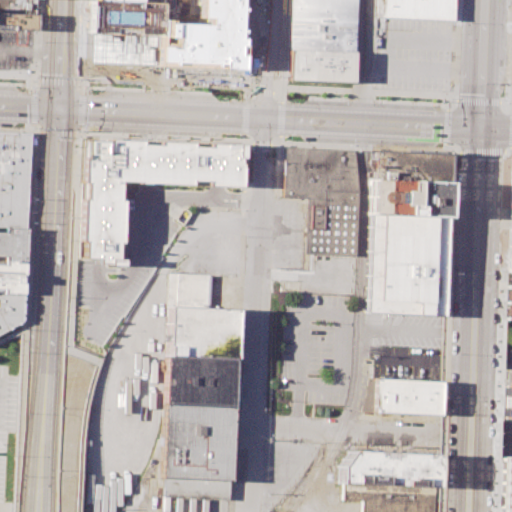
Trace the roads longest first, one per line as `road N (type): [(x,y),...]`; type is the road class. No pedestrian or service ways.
road 1 (residential): [(247,511),(266,0)]
road 2 (tertiary): [(56,107),(480,127)]
road 3 (secondary): [(480,127),(469,416)]
road 4 (secondary): [(56,107),(42,376)]
road 5 (residential): [(250,425),(471,436)]
road 6 (secondary): [(42,376),(37,511)]
road 7 (secondary): [(483,0),(480,127)]
